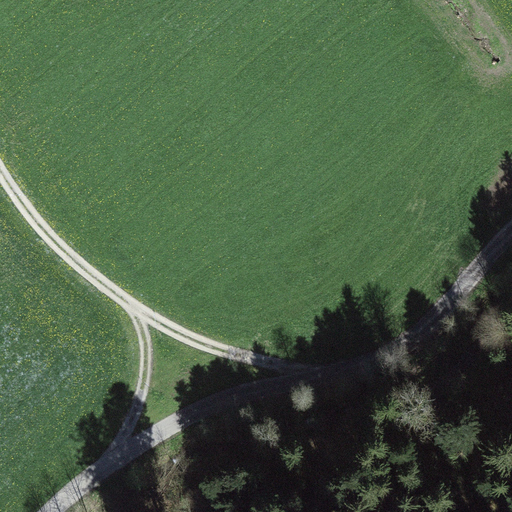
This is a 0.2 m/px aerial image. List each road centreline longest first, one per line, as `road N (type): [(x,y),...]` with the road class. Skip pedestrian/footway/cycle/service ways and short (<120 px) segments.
road 1 (unclassified): [(50,511),(131,448),(186,417),(420,332),(511,232)]
road 2 (track): [(0,168),(25,211),(91,281),(159,326),(320,374)]
road 3 (track): [(133,309),(139,391),(107,465)]
